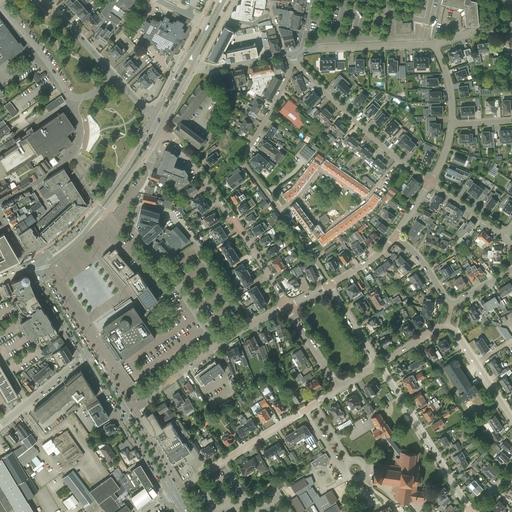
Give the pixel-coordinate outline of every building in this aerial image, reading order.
[(69,0),(66,3),(76,14),(77,13),(84,6),(86,5),(81,0),(69,0)] [(110,0),(102,12),(106,16),(117,25),(126,13),(135,0),(134,0),(110,0)] [(266,2),(265,0),(241,0),(241,4),(239,3),(237,5),(236,10),(234,10),(232,11),(231,15),(233,18),(253,21),(253,17),(252,17),(254,7),(265,9),(266,2)] [(441,0),(441,3),(464,8),(466,26),(479,25),(477,1),(474,0),(473,0),(441,0)] [(297,9),(297,10),(303,12),(305,3),(299,2),(299,3),(295,3),(294,8),(297,9)] [(84,6),(77,13),(83,21),(89,12),(85,8),(84,6)] [(302,13),(289,10),(272,7),(274,15),(279,16),(278,19),(280,19),(279,23),(280,24),(280,26),(299,31),(302,19),(303,13),(302,13)] [(89,12),(83,21),(90,29),(91,29),(94,33),(95,32),(97,28),(106,17),(101,12),(100,13),(97,10),(95,13),(93,11),(91,13),(89,12)] [(106,17),(97,28),(99,30),(101,27),(105,29),(106,27),(111,31),(110,31),(112,32),(117,25),(106,17)] [(184,29),(182,28),(184,24),(184,23),(177,19),(176,22),(174,20),(173,23),(164,18),(163,20),(161,19),(160,21),(155,19),(153,18),(152,20),(149,19),(148,21),(146,20),(142,27),(145,28),(143,31),(146,32),(144,36),(150,40),(149,42),(156,45),(154,48),(161,51),(160,53),(163,55),(165,56),(168,49),(170,50),(174,43),(176,45),(179,38),(182,39),(185,32),(183,31),(184,29)] [(403,22),(403,19),(396,19),(396,34),(411,34),(411,22),(403,22)] [(2,22),(0,24),(0,63),(19,49),(22,47),(13,36),(3,23),(2,22)] [(125,24),(121,28),(127,35),(132,31),(125,24)] [(223,60),(226,61),(227,62),(232,61),(234,60),(242,59),(247,57),(250,57),(255,56),(258,55),(258,53),(256,46),(256,44),(224,51),(223,50),(227,42),(228,43),(233,35),(234,33),(232,32),(233,30),(234,30),(231,29),(225,25),(222,30),(221,32),(219,37),(218,39),(215,44),(213,47),(209,55),(208,57),(211,58),(217,61),(219,58),(221,59),(223,61),(223,60)] [(274,27),(273,28),(273,26),(265,26),(266,30),(268,39),(270,39),(270,40),(269,40),(272,52),(280,51),(277,39),(274,27)] [(97,28),(95,32),(96,33),(95,34),(95,35),(99,38),(100,37),(106,42),(109,37),(108,35),(110,31),(111,31),(106,27),(105,29),(101,27),(99,30),(97,28)] [(296,47),(292,30),(279,27),(282,37),(283,37),(285,50),(296,47)] [(511,36),(503,38),(505,50),(509,49),(510,57),(511,56),(511,36)] [(112,43),(107,47),(110,50),(109,50),(110,51),(110,52),(111,54),(113,54),(118,59),(127,51),(119,42),(117,44),(115,45),(112,43)] [(479,52),(490,50),(489,47),(492,47),(491,42),(488,42),(484,43),(484,42),(481,43),(477,44),(478,47),(475,47),(476,53),(477,52),(479,52)] [(471,55),(469,48),(463,50),(464,52),(462,53),(461,50),(461,49),(460,49),(457,50),(456,50),(456,51),(453,52),(452,52),(449,53),(448,53),(448,54),(448,53),(451,61),(450,61),(451,62),(451,61),(455,60),(455,61),(455,60),(459,59),(459,60),(459,59),(463,58),(463,57),(462,55),(464,55),(465,57),(471,55)] [(131,59),(130,59),(123,65),(124,66),(131,74),(138,68),(140,66),(135,60),(143,53),(140,51),(131,59)] [(428,57),(413,57),(414,62),(407,63),(407,71),(414,70),(414,67),(417,67),(417,70),(422,70),(422,67),(429,67),(428,57)] [(353,67),(354,73),(359,73),(359,70),(364,70),(363,59),(363,58),(359,58),(359,59),(356,59),(356,67),(353,67)] [(385,74),(384,62),(380,62),(380,58),(377,58),(374,58),(370,58),(370,62),(369,62),(369,67),(371,67),(371,71),(380,70),(381,74),(385,74)] [(388,62),(388,64),(388,72),(398,72),(398,75),(401,75),(402,78),(405,78),(405,66),(397,66),(397,61),(397,60),(393,61),(393,58),(388,58),(388,62)] [(326,59),(326,60),(320,60),(320,69),(335,69),(335,68),(337,68),(337,69),(344,69),(344,62),(337,62),(337,63),(335,63),(335,59),(329,60),(329,59),(326,59)] [(273,63),(275,74),(264,95),(272,99),(283,80),(285,71),(285,70),(287,70),(286,61),(283,62),(283,61),(273,63)] [(275,74),(273,63),(250,68),(253,79),(253,82),(251,87),(250,90),(261,96),(268,82),(267,82),(268,81),(268,80),(271,79),(272,78),(271,75),(275,74)] [(469,74),(468,69),(469,69),(467,65),(459,68),(460,71),(455,72),(456,74),(455,74),(456,78),(457,78),(457,79),(467,76),(467,75),(469,74)] [(148,89),(149,89),(153,85),(153,83),(152,82),(160,75),(152,67),(137,80),(140,84),(141,83),(146,88),(146,87),(148,89)] [(245,74),(244,69),(238,70),(239,77),(240,77),(240,78),(239,79),(240,87),(242,86),(242,83),(240,83),(240,81),(243,80),(243,84),(246,83),(245,76),(246,76),(245,74)] [(232,71),(223,73),(226,88),(235,86),(232,71)] [(31,75),(36,82),(46,75),(44,72),(38,76),(36,72),(31,75)] [(306,90),(300,74),(292,77),(298,93),(306,90)] [(344,79),(340,74),(335,80),(339,84),(337,86),(340,89),(339,90),(340,90),(341,91),(342,91),(345,94),(350,89),(342,81),(344,79)] [(438,81),(438,80),(437,80),(437,78),(432,78),(432,75),(423,75),(424,81),(426,81),(426,86),(438,85),(439,85),(439,81),(438,81)] [(468,95),(467,86),(471,85),(471,81),(465,83),(465,86),(459,87),(458,87),(459,91),(459,93),(460,96),(460,97),(468,95),(469,95),(468,95)] [(208,141),(185,124),(189,118),(192,120),(194,116),(192,115),(210,91),(208,90),(200,84),(172,121),(178,125),(175,129),(185,136),(185,137),(189,140),(190,139),(192,141),(191,142),(201,150),(208,141)] [(364,91),(361,89),(357,93),(359,95),(353,101),(356,103),(355,104),(357,106),(358,105),(359,106),(361,103),(362,104),(365,101),(364,100),(367,97),(362,93),(364,91)] [(441,99),(441,91),(429,92),(429,100),(441,99)] [(313,92),(305,100),(312,106),(320,97),(317,94),(316,95),(313,92)] [(61,95),(54,100),(44,106),(41,109),(45,115),(48,112),(49,112),(57,107),(65,101),(61,95)] [(263,104),(259,102),(261,99),(255,96),(253,101),(251,100),(250,102),(253,104),(262,110),(263,108),(262,108),(262,107),(263,104)] [(510,112),(509,103),(511,102),(511,97),(511,98),(511,100),(509,100),(502,100),(503,112),(510,112)] [(227,100),(229,109),(236,99),(236,98),(227,100)] [(499,107),(498,99),(495,99),(495,101),(485,101),(486,112),(488,112),(488,113),(492,113),(492,112),(496,112),(496,107),(499,107)] [(295,110),(297,107),(288,100),(280,110),(299,127),(306,119),(295,110)] [(373,113),(374,114),(378,109),(375,106),(378,103),(375,101),(372,104),(364,112),(367,115),(366,115),(368,117),(369,117),(373,113)] [(18,113),(10,102),(4,106),(12,117),(18,113)] [(442,109),(442,106),(435,106),(435,103),(428,103),(428,109),(431,109),(431,114),(442,113),(443,113),(443,109),(442,109)] [(262,110),(253,104),(251,107),(248,105),(246,110),(250,113),(251,110),(257,114),(259,111),(260,111),(261,111),(262,110)] [(474,114),(474,106),(473,106),(469,106),(465,106),(461,107),(461,114),(461,115),(462,115),(474,114)] [(320,112),(315,107),(311,111),(308,114),(311,116),(313,114),(316,116),(318,114),(322,118),(329,111),(328,110),(328,109),(328,108),(326,107),(325,108),(325,107),(320,112)] [(17,142),(0,153),(0,178),(2,177),(3,178),(25,164),(41,154),(45,150),(51,157),(52,156),(58,152),(58,149),(63,145),(63,146),(66,146),(70,144),(71,141),(66,134),(72,130),(74,128),(62,111),(53,117),(40,126),(33,131),(31,127),(25,131),(27,133),(21,137),(22,139),(21,139),(19,135),(15,138),(17,142)] [(329,111),(322,118),(326,122),(324,124),(326,126),(330,122),(328,120),(333,115),(332,114),(332,113),(330,111),(329,111)] [(380,127),(388,118),(383,113),(381,111),(376,116),(378,118),(375,121),(377,123),(376,124),(380,127)] [(249,118),(244,115),(243,118),(244,119),(241,123),(250,128),(251,127),(250,126),(250,125),(251,123),(247,120),(249,118)] [(440,134),(440,131),(440,123),(435,124),(435,122),(434,122),(434,117),(426,117),(426,122),(429,122),(429,132),(431,131),(431,137),(433,137),(433,138),(437,137),(437,136),(438,136),(438,134),(440,134)] [(332,126),(335,129),(331,132),(334,134),(336,132),(343,124),(341,122),(340,120),(339,121),(338,120),(332,126)] [(238,121),(237,124),(237,125),(234,129),(238,131),(239,132),(239,133),(242,135),(244,132),(246,133),(248,130),(249,130),(250,128),(241,123),(238,121)] [(395,134),(400,129),(397,127),(392,122),(385,130),(390,135),(393,132),(395,134)] [(6,124),(0,128),(0,136),(8,131),(10,130),(6,124)] [(278,128),(272,124),(268,129),(277,135),(279,132),(276,130),(278,128)] [(336,132),(334,134),(336,136),(337,135),(340,137),(347,129),(347,128),(346,126),(345,127),(344,126),(343,124),(336,132)] [(277,135),(268,129),(267,130),(266,130),(265,132),(266,133),(265,133),(271,137),(273,135),(275,137),(276,137),(277,135)] [(398,143),(403,147),(410,138),(405,134),(407,132),(404,129),(399,136),(402,138),(398,143)] [(506,142),(506,130),(499,131),(500,139),(497,139),(497,145),(500,145),(500,142),(506,142)] [(8,131),(0,136),(0,145),(13,137),(12,136),(15,133),(14,131),(13,132),(12,131),(10,133),(8,131)] [(493,140),(490,140),(489,131),(482,132),(482,136),(481,136),(481,140),(482,140),(483,143),(489,143),(490,147),(493,147),(493,140)] [(476,137),(472,138),(472,134),(468,134),(468,133),(465,134),(459,135),(459,138),(458,138),(459,143),(464,143),(464,142),(469,142),(469,146),(477,145),(476,137)] [(347,146),(348,144),(350,145),(357,138),(356,136),(355,137),(354,137),(352,135),(349,138),(347,136),(343,142),(347,146)] [(13,137),(0,145),(0,153),(17,142),(15,138),(13,136),(13,137)] [(358,139),(357,138),(350,145),(353,148),(351,150),(355,153),(360,147),(358,145),(360,143),(358,141),(358,139)] [(409,140),(410,138),(403,147),(404,146),(406,148),(406,149),(409,151),(409,150),(410,151),(413,148),(415,150),(418,147),(415,145),(415,144),(409,140)] [(266,142),(263,139),(258,146),(258,147),(261,149),(280,162),(285,155),(266,142)] [(432,161),(432,160),(433,158),(435,153),(429,151),(430,150),(432,147),(425,144),(423,147),(428,149),(422,162),(430,165),(432,160),(432,161)] [(299,154),(307,161),(314,153),(306,146),(299,154)] [(365,146),(362,149),(360,147),(355,153),(360,157),(361,155),(363,157),(370,149),(369,148),(368,148),(367,148),(365,146)] [(174,155),(175,153),(165,149),(161,160),(157,171),(177,178),(175,185),(178,190),(190,182),(187,177),(188,176),(184,170),(173,166),(173,164),(174,163),(176,158),(176,157),(176,156),(174,155)] [(371,151),(371,150),(370,149),(363,157),(366,159),(364,161),(368,164),(372,159),(370,157),(373,154),(371,152),(371,151)] [(41,154),(45,159),(46,160),(47,159),(52,166),(56,163),(56,161),(53,157),(52,156),(51,157),(45,150),(41,154)] [(218,159),(216,156),(219,154),(217,151),(214,153),(206,159),(211,165),(215,161),(218,159)] [(263,157),(259,154),(258,153),(255,157),(254,156),(253,156),(251,158),(252,158),(250,160),(253,163),(252,165),(255,167),(254,168),(259,172),(260,171),(260,172),(263,168),(264,167),(267,169),(272,163),(264,156),(263,157)] [(41,154),(25,164),(29,170),(32,168),(36,165),(41,162),(45,159),(41,154)] [(318,161),(319,162),(320,163),(324,158),(323,157),(318,154),(314,158),(318,161)] [(465,160),(471,161),(472,156),(466,154),(464,158),(455,154),(455,155),(454,155),(453,156),(453,157),(452,158),(452,160),(453,160),(452,161),(456,162),(455,163),(455,164),(456,163),(457,164),(458,164),(459,165),(460,164),(463,165),(465,160)] [(380,159),(378,158),(375,160),(374,161),(372,159),(368,164),(373,168),(374,166),(376,168),(383,160),(382,159),(381,159),(380,159)] [(46,160),(45,159),(41,162),(47,171),(47,170),(51,167),(50,166),(46,160)] [(326,170),(330,164),(326,160),(321,166),(326,170)] [(384,168),(386,165),(384,163),(384,162),(384,161),(383,160),(376,168),(374,171),(378,174),(380,174),(381,175),(386,170),(384,168)] [(314,161),(311,165),(316,169),(319,165),(314,161)] [(47,171),(41,162),(36,165),(42,174),(47,171)] [(25,164),(3,178),(6,182),(10,189),(18,184),(17,182),(28,175),(34,171),(32,168),(29,170),(25,164)] [(330,164),(326,170),(331,173),(335,167),(330,164)] [(42,174),(36,165),(32,168),(34,171),(38,177),(42,174)] [(313,174),(316,169),(311,165),(307,169),(313,174)] [(340,170),(335,167),(331,173),(336,176),(340,170)] [(34,226),(32,224),(17,233),(27,249),(35,244),(38,241),(40,243),(44,239),(47,242),(87,205),(63,168),(61,169),(45,180),(44,180),(43,181),(43,183),(43,184),(43,185),(43,186),(43,187),(41,188),(39,190),(43,196),(43,197),(44,197),(45,197),(46,198),(55,193),(59,200),(59,202),(53,208),(48,212),(34,226)] [(445,175),(452,178),(460,181),(463,175),(467,177),(469,173),(470,174),(470,173),(456,168),(455,171),(448,168),(445,175)] [(307,169),(304,174),(309,178),(313,174),(307,169)] [(340,170),(336,176),(341,180),(345,174),(340,170)] [(34,171),(28,175),(32,181),(34,180),(38,177),(34,171)] [(166,177),(152,172),(150,178),(158,181),(164,184),(166,177)] [(242,183),(245,182),(238,172),(227,180),(233,188),(241,182),(242,183)] [(301,172),(300,173),(303,175),(300,178),(306,183),(309,178),(304,174),(301,172)] [(350,177),(345,174),(341,180),(345,183),(350,177)] [(32,181),(28,175),(17,182),(18,184),(21,188),(32,181)] [(350,177),(345,183),(350,186),(354,180),(350,177)] [(413,177),(402,191),(411,198),(421,184),(413,177)] [(300,178),(296,183),(302,188),(306,183),(300,178)] [(149,179),(147,185),(154,188),(156,181),(149,179)] [(472,195),(478,186),(473,183),(474,182),(470,179),(466,184),(470,187),(467,191),(472,194),(472,195)] [(292,180),(290,182),(295,185),(292,188),(298,193),(302,188),(296,183),(292,180)] [(359,184),(354,180),(350,186),(355,190),(359,184)] [(6,182),(0,185),(0,200),(8,196),(6,191),(10,189),(6,182)] [(18,184),(10,189),(6,191),(8,196),(11,194),(21,188),(18,184)] [(184,197),(187,199),(199,190),(194,184),(186,190),(184,192),(186,195),(185,196),(184,197)] [(364,187),(359,184),(355,190),(360,193),(364,187)] [(152,194),(154,188),(147,185),(145,191),(152,194)] [(477,199),(481,192),(486,196),(489,190),(485,187),(483,190),(478,186),(472,195),(477,199)] [(369,191),(364,187),(360,193),(365,196),(369,191)] [(384,202),(388,197),(391,199),(397,190),(391,187),(381,200),(384,202)] [(293,197),(298,193),(292,188),(288,192),(293,197)] [(22,194),(12,199),(14,203),(28,195),(31,194),(30,192),(29,190),(24,193),(24,194),(22,195),(22,194)] [(279,192),(283,197),(284,197),(287,201),(293,197),(288,192),(284,195),(281,190),(279,192)] [(236,204),(241,200),(243,199),(245,197),(243,194),(241,195),(239,191),(237,192),(231,196),(236,204)] [(258,193),(263,200),(266,198),(261,191),(258,193)] [(31,194),(28,195),(32,201),(37,198),(33,192),(31,193),(31,194)] [(497,201),(499,198),(494,194),(491,192),(487,198),(489,200),(489,201),(488,201),(488,202),(485,205),(486,205),(485,206),(488,209),(489,208),(491,209),(492,207),(494,209),(499,202),(497,201)] [(173,203),(171,200),(144,194),(142,202),(172,209),(173,203)] [(188,208),(191,206),(190,203),(192,201),(193,203),(195,204),(195,203),(197,206),(206,201),(201,194),(193,199),(193,200),(192,201),(190,199),(184,203),(185,203),(182,205),(183,207),(186,205),(188,208)] [(374,194),(370,200),(376,204),(379,199),(374,194)] [(511,201),(511,199),(511,196),(508,194),(506,198),(509,199),(502,209),(509,214),(511,209),(511,201)] [(28,195),(14,203),(18,209),(25,205),(32,201),(28,195)] [(431,200),(433,202),(429,208),(433,210),(434,207),(437,209),(439,205),(440,206),(444,200),(437,195),(436,196),(434,195),(431,200)] [(391,199),(388,197),(384,202),(384,203),(385,202),(396,209),(398,206),(390,200),(391,199)] [(37,198),(32,201),(25,205),(28,210),(40,202),(38,200),(37,198)] [(14,203),(12,199),(0,206),(3,210),(14,203)] [(238,207),(242,213),(254,206),(250,200),(246,202),(246,201),(242,204),(242,205),(238,207)] [(260,204),(264,209),(269,204),(266,200),(260,204)] [(370,200),(367,205),(371,210),(376,204),(370,200)] [(202,214),(210,208),(206,201),(197,206),(200,210),(199,210),(199,211),(201,214),(202,213),(202,214)] [(40,202),(28,210),(24,212),(27,217),(32,214),(43,206),(42,205),(40,202)] [(329,240),(338,234),(334,228),(324,236),(316,226),(314,228),(295,202),(290,206),(314,240),(317,238),(322,245),(329,240)] [(453,205),(447,202),(442,211),(444,213),(446,210),(449,212),(453,205)] [(14,203),(3,210),(6,216),(18,209),(14,203)] [(25,205),(18,209),(6,216),(9,221),(16,217),(24,212),(28,210),(25,205)] [(366,213),(371,210),(367,205),(362,208),(366,213)] [(455,215),(459,209),(453,205),(449,212),(455,215)] [(43,206),(32,214),(33,217),(39,211),(42,214),(46,211),(43,206)] [(160,211),(141,206),(136,224),(136,225),(137,226),(144,234),(142,235),(148,242),(164,227),(163,226),(166,223),(170,219),(163,226),(162,224),(160,223),(165,219),(166,218),(166,217),(167,217),(167,216),(166,216),(166,217),(166,218),(165,218),(160,223),(158,220),(160,211)] [(361,217),(366,213),(362,208),(358,211),(361,217)] [(395,216),(387,210),(385,209),(384,208),(382,211),(383,212),(381,215),(391,222),(395,216)] [(429,217),(431,214),(423,209),(420,214),(426,218),(425,220),(431,224),(433,220),(429,217)] [(455,215),(453,219),(449,217),(447,222),(455,227),(464,212),(459,209),(455,215)] [(246,215),(247,217),(245,218),(246,221),(247,224),(248,223),(248,224),(255,220),(254,217),(257,215),(255,212),(254,210),(246,215)] [(357,220),(361,217),(358,211),(353,215),(357,220)] [(24,212),(16,217),(19,222),(27,217),(24,212)] [(209,225),(217,220),(213,213),(210,215),(210,214),(204,218),(201,220),(206,227),(209,225)] [(323,225),(330,220),(325,213),(319,218),(323,225)] [(32,214),(27,217),(19,222),(12,226),(17,233),(32,224),(32,223),(36,220),(35,219),(33,217),(32,214)] [(352,223),(357,220),(353,215),(348,218),(352,223)] [(16,217),(9,221),(12,226),(19,222),(16,217)] [(348,227),(352,223),(348,218),(344,221),(348,227)] [(416,220),(412,227),(424,235),(420,232),(424,226),(427,228),(428,227),(430,225),(429,224),(430,224),(424,220),(422,224),(416,220)] [(456,234),(460,237),(456,242),(461,245),(462,244),(464,246),(466,243),(463,242),(464,240),(462,238),(467,231),(469,232),(475,224),(470,220),(466,224),(465,223),(456,234)] [(266,228),(267,226),(263,221),(252,228),(256,235),(266,228)] [(344,221),(339,225),(343,230),(348,227),(344,221)] [(377,228),(383,233),(387,228),(381,223),(378,221),(375,226),(377,228)] [(358,229),(356,230),(359,233),(367,226),(365,223),(358,229)] [(215,232),(216,235),(224,230),(222,228),(221,227),(219,225),(211,230),(212,230),(210,231),(211,234),(215,232)] [(341,235),(345,232),(343,230),(339,225),(334,228),(338,234),(340,233),(341,235)] [(173,252),(182,244),(183,245),(189,240),(190,239),(186,234),(185,235),(176,226),(172,230),(171,231),(166,228),(164,233),(162,232),(161,236),(159,234),(157,238),(156,237),(155,237),(156,238),(155,240),(153,245),(156,249),(160,246),(169,257),(173,254),(174,252),(173,252)] [(421,239),(424,235),(412,227),(408,233),(411,235),(410,236),(415,242),(418,237),(421,239)] [(427,234),(423,242),(429,245),(434,236),(429,234),(431,230),(428,228),(426,233),(427,234)] [(225,232),(224,230),(216,235),(218,238),(215,240),(216,242),(219,241),(219,242),(227,237),(225,234),(225,232)] [(263,246),(271,241),(271,240),(273,238),(273,237),(273,236),(270,230),(264,234),(265,236),(259,240),(263,246)] [(359,233),(356,230),(353,233),(357,239),(358,241),(360,243),(362,241),(365,244),(366,244),(369,247),(379,237),(376,233),(375,234),(373,232),(366,239),(362,234),(361,236),(359,233)] [(483,231),(478,237),(480,239),(474,247),(475,248),(487,234),(483,231)] [(3,233),(0,234),(0,268),(16,261),(19,260),(17,257),(6,238),(3,233)] [(357,255),(363,251),(357,242),(358,241),(357,239),(353,233),(350,236),(355,242),(353,244),(354,246),(352,248),(357,255)] [(492,239),(487,234),(475,248),(476,249),(475,250),(477,251),(484,243),(487,245),(492,239)] [(435,237),(435,236),(434,236),(429,245),(437,248),(440,242),(437,241),(438,238),(435,237)] [(276,248),(283,244),(280,239),(273,243),(274,246),(266,251),(270,257),(279,252),(276,248)] [(344,252),(348,249),(343,241),(340,244),(344,250),(342,250),(344,252)] [(444,241),(443,244),(440,242),(437,248),(444,251),(448,243),(444,241)] [(223,253),(224,253),(232,248),(231,245),(232,244),(231,243),(231,242),(230,242),(229,242),(220,247),(223,250),(222,251),(223,253)] [(336,246),(335,244),(333,245),(324,252),(326,254),(336,246)] [(488,250),(488,251),(487,254),(494,254),(500,255),(500,252),(501,252),(501,247),(494,246),(494,252),(492,252),(492,251),(488,250)] [(116,247),(111,251),(110,250),(102,256),(128,285),(130,283),(130,284),(138,295),(141,299),(147,308),(158,300),(146,282),(143,277),(141,274),(138,271),(137,271),(136,272),(135,273),(117,252),(119,251),(116,247)] [(233,248),(232,248),(224,253),(226,256),(225,257),(227,259),(228,259),(236,253),(233,248)] [(345,252),(344,253),(342,251),(338,254),(339,256),(343,264),(350,259),(345,252)] [(238,255),(236,253),(228,259),(230,262),(229,262),(230,265),(239,259),(238,257),(238,256),(238,255)] [(278,258),(272,262),(276,267),(288,259),(290,262),(293,260),(292,259),(296,257),(294,255),(293,253),(284,258),(281,254),(277,256),(278,258)] [(487,254),(487,255),(487,258),(492,258),(492,257),(493,257),(493,262),(500,263),(501,257),(500,257),(500,255),(494,254),(487,254)] [(395,259),(401,266),(405,261),(399,255),(395,259)] [(325,263),(328,268),(330,267),(331,269),(333,269),(333,270),(337,268),(336,267),(338,266),(334,259),(333,259),(331,257),(327,259),(328,261),(328,262),(325,263)] [(384,262),(381,265),(385,270),(391,264),(394,263),(390,258),(388,260),(387,259),(384,261),(384,262)] [(287,268),(285,265),(290,262),(288,259),(276,267),(279,273),(287,268)] [(302,263),(304,267),(305,269),(305,270),(308,276),(307,277),(309,279),(310,280),(312,279),(312,280),(313,280),(317,279),(316,278),(317,278),(314,271),(313,269),(313,270),(311,266),(310,267),(309,265),(310,264),(308,261),(302,263)] [(411,268),(405,261),(401,266),(407,272),(411,268)] [(467,274),(471,280),(476,277),(472,271),(473,271),(470,267),(471,267),(468,262),(462,266),(467,274)] [(236,271),(238,274),(246,269),(246,268),(246,267),(245,267),(244,267),(242,263),(233,269),(235,272),(236,271)] [(440,270),(442,274),(452,268),(455,266),(453,263),(446,267),(446,266),(440,270)] [(471,267),(470,267),(473,271),(472,271),(476,277),(483,273),(479,267),(477,268),(474,264),(471,267)] [(378,276),(385,270),(381,265),(374,271),(378,276)] [(456,274),(454,271),(452,268),(442,274),(445,278),(450,274),(452,276),(456,274)] [(235,272),(233,269),(227,273),(230,279),(234,277),(232,274),(235,272)] [(241,280),(242,280),(250,275),(246,269),(238,274),(240,277),(239,278),(240,281),(241,280)] [(408,278),(412,283),(419,278),(415,272),(409,276),(409,277),(408,278)] [(299,286),(296,280),(303,277),(301,274),(295,277),(295,278),(289,281),(289,280),(287,282),(286,282),(286,283),(287,284),(287,285),(288,285),(290,285),(292,289),(294,290),(297,289),(297,288),(296,287),(299,286)] [(21,277),(10,281),(18,299),(13,301),(15,304),(14,305),(17,309),(18,308),(20,311),(18,312),(18,313),(18,314),(18,315),(18,316),(18,317),(19,318),(19,319),(19,320),(19,321),(19,322),(20,323),(20,324),(20,325),(21,326),(21,327),(22,329),(23,330),(23,331),(24,332),(25,333),(25,334),(26,335),(27,336),(28,337),(29,338),(30,338),(32,340),(33,341),(35,342),(37,342),(38,342),(39,343),(51,336),(57,332),(50,319),(51,319),(50,318),(50,317),(49,316),(49,315),(48,313),(47,312),(46,311),(45,310),(44,311),(33,293),(28,280),(29,280),(29,279),(29,278),(28,277),(27,276),(27,275),(26,275),(25,275),(24,275),(23,275),(22,275),(21,276),(21,277)] [(250,275),(242,280),(244,283),(243,284),(244,286),(253,281),(251,278),(251,277),(251,276),(251,275),(250,275)] [(460,276),(457,278),(462,287),(466,284),(468,283),(465,279),(464,280),(462,278),(461,278),(460,276)] [(423,284),(419,278),(412,283),(416,289),(417,288),(417,289),(418,288),(419,288),(420,288),(420,287),(423,284)] [(458,289),(462,287),(457,278),(456,279),(455,278),(450,280),(447,282),(451,288),(456,285),(458,289)] [(6,298),(7,300),(16,296),(14,291),(11,292),(7,283),(0,286),(0,297),(3,296),(4,299),(6,298)] [(357,294),(359,296),(359,297),(363,294),(361,291),(359,287),(357,284),(355,285),(354,284),(346,289),(349,293),(350,296),(351,296),(351,297),(357,293),(357,294)] [(256,286),(247,291),(248,293),(249,293),(250,295),(259,289),(258,288),(257,287),(256,286)] [(498,289),(502,296),(508,293),(504,286),(501,287),(498,289)] [(262,295),(259,289),(250,295),(251,296),(250,297),(252,299),(253,299),(255,302),(254,302),(254,303),(249,306),(263,297),(262,296),(263,295),(262,295)] [(382,299),(376,289),(373,292),(382,305),(384,309),(392,304),(387,296),(382,299)] [(377,308),(382,305),(373,292),(368,294),(377,308)] [(505,308),(504,305),(501,300),(498,296),(495,297),(495,296),(489,300),(493,307),(499,304),(502,309),(505,308)] [(252,312),(250,308),(253,306),(256,304),(258,308),(267,303),(266,302),(267,302),(267,301),(267,300),(267,299),(266,299),(265,299),(264,299),(263,297),(249,306),(246,308),(249,314),(252,312)] [(361,311),(365,309),(367,311),(370,310),(366,304),(369,302),(365,297),(363,298),(362,297),(359,298),(360,300),(356,302),(361,311)] [(424,304),(423,307),(431,309),(433,302),(430,302),(431,298),(426,297),(425,298),(423,298),(422,303),(424,304)] [(103,326),(106,331),(101,335),(104,339),(109,335),(125,357),(156,336),(140,313),(136,307),(135,305),(134,304),(131,300),(130,298),(123,303),(128,309),(103,326)] [(487,311),(493,307),(489,300),(485,302),(483,300),(480,302),(485,309),(482,310),(486,317),(489,315),(487,311)] [(474,323),(476,322),(479,321),(477,318),(479,316),(473,306),(468,310),(472,317),(471,317),(472,322),(473,322),(473,323),(474,323)] [(430,316),(431,309),(423,307),(422,311),(421,311),(420,315),(422,315),(423,318),(424,318),(428,319),(429,316),(430,316)] [(382,323),(380,322),(377,318),(384,313),(382,310),(372,316),(374,319),(368,323),(371,329),(372,329),(373,330),(374,330),(376,329),(376,328),(375,327),(378,325),(379,327),(381,327),(382,326),(383,324),(382,323)] [(422,322),(425,320),(424,318),(423,318),(422,315),(420,315),(418,315),(417,315),(415,316),(416,317),(412,319),(417,327),(423,323),(422,322)] [(288,335),(285,322),(279,323),(280,325),(281,327),(283,336),(288,335)] [(405,335),(413,330),(408,322),(404,324),(404,325),(402,327),(404,331),(403,332),(405,335)] [(275,324),(279,338),(283,336),(281,327),(280,325),(279,323),(275,324)] [(391,338),(388,333),(393,330),(391,328),(390,328),(388,326),(384,328),(385,331),(382,333),(384,335),(378,339),(382,346),(383,345),(385,348),(388,345),(392,343),(389,339),(391,338)] [(268,342),(268,341),(271,339),(271,338),(267,329),(266,329),(264,330),(264,331),(260,332),(263,338),(262,338),(264,341),(265,341),(266,343),(268,342)] [(45,357),(57,350),(56,348),(64,343),(61,339),(61,338),(58,334),(46,342),(47,346),(41,350),(40,348),(40,349),(45,357)] [(248,348),(250,353),(255,351),(254,349),(255,349),(258,357),(257,357),(258,360),(266,357),(262,345),(259,347),(254,336),(247,339),(247,340),(244,342),(246,346),(249,344),(251,347),(248,348)] [(475,342),(478,347),(479,349),(482,353),(493,346),(491,343),(487,346),(482,338),(475,342)] [(107,339),(105,341),(116,358),(119,362),(122,360),(107,339)] [(449,343),(447,340),(446,341),(445,340),(441,342),(440,341),(439,341),(439,342),(438,342),(438,343),(439,344),(438,344),(443,352),(444,351),(445,353),(450,350),(449,348),(450,347),(448,343),(449,343)] [(266,344),(262,345),(266,357),(267,358),(270,357),(266,344)] [(65,345),(57,350),(45,357),(47,359),(49,358),(52,361),(55,359),(60,366),(72,356),(65,346),(65,345)] [(248,365),(242,350),(239,351),(237,347),(236,347),(233,348),(231,349),(231,350),(227,352),(231,362),(227,363),(229,368),(231,374),(235,373),(233,366),(234,366),(233,359),(234,358),(235,358),(236,359),(241,358),(244,366),(248,365)] [(435,352),(432,347),(426,351),(430,358),(433,357),(434,359),(441,355),(438,350),(435,352)] [(292,354),(298,365),(307,360),(300,349),(292,354)] [(491,361),(488,363),(492,369),(499,364),(495,358),(498,357),(496,354),(489,358),(491,361)] [(402,374),(401,373),(406,370),(406,371),(411,368),(413,371),(426,362),(423,357),(408,366),(405,362),(404,363),(401,365),(397,367),(395,368),(396,370),(397,369),(399,373),(398,373),(399,375),(402,374)] [(477,392),(479,391),(475,385),(479,382),(476,378),(470,382),(458,365),(460,364),(457,360),(456,361),(454,359),(442,367),(445,372),(447,370),(461,392),(459,394),(463,401),(468,398),(469,401),(469,402),(475,412),(485,405),(479,395),(478,395),(477,392)] [(46,363),(44,361),(42,363),(50,373),(54,371),(47,362),(46,363)] [(195,374),(194,375),(197,378),(202,385),(224,369),(219,361),(216,363),(214,361),(195,374)] [(49,374),(50,373),(42,363),(39,365),(42,368),(40,370),(46,378),(49,375),(48,375),(49,374)] [(496,375),(499,373),(501,375),(507,371),(505,368),(502,370),(499,364),(492,369),(496,375)] [(43,379),(44,379),(46,378),(40,370),(37,372),(37,371),(33,367),(31,369),(41,381),(43,379)] [(0,387),(8,401),(16,396),(0,368),(0,387)] [(41,381),(31,369),(31,368),(26,372),(28,374),(30,377),(32,376),(38,383),(39,383),(41,381)] [(511,372),(510,369),(507,371),(501,375),(503,378),(499,380),(503,386),(510,382),(506,376),(508,374),(509,375),(511,372)] [(407,387),(408,387),(425,376),(421,371),(416,375),(417,376),(415,377),(413,374),(403,380),(407,387)] [(85,403),(96,396),(85,379),(85,378),(83,379),(78,372),(66,381),(67,382),(67,383),(35,409),(36,410),(38,414),(39,415),(44,419),(70,397),(71,399),(73,399),(76,403),(77,404),(82,400),(85,403)] [(425,377),(425,376),(408,387),(411,392),(420,386),(418,383),(420,382),(419,380),(425,377)] [(313,392),(322,387),(321,385),(322,385),(317,377),(307,383),(310,388),(313,392)] [(439,377),(436,379),(440,386),(444,384),(439,377)] [(23,383),(25,385),(24,385),(29,391),(34,387),(29,381),(29,382),(25,378),(22,381),(23,383)] [(365,393),(367,397),(371,395),(380,390),(376,383),(376,382),(377,382),(377,381),(376,380),(375,380),(374,380),(373,380),(373,381),(373,382),(373,383),(366,387),(367,387),(364,389),(366,392),(365,393)] [(186,391),(188,393),(193,390),(198,397),(201,395),(197,388),(195,385),(192,387),(189,382),(183,386),(185,388),(184,389),(185,392),(186,391)] [(507,392),(510,390),(511,392),(511,384),(510,382),(503,386),(507,392)] [(283,406),(281,402),(277,404),(274,400),(275,399),(271,392),(272,392),(267,385),(260,389),(267,400),(270,399),(278,411),(279,411),(280,412),(281,411),(281,412),(286,409),(286,408),(286,407),(285,406),(283,406)] [(444,385),(441,387),(446,395),(450,393),(444,385)] [(302,395),(304,394),(301,388),(300,389),(300,390),(293,395),(293,396),(293,397),(294,399),(293,400),(295,404),(304,398),(302,395)] [(172,396),(176,403),(174,404),(177,408),(182,405),(184,408),(182,409),(187,416),(194,411),(193,409),(194,409),(191,404),(192,404),(188,398),(185,399),(183,395),(181,397),(179,394),(180,393),(178,391),(176,393),(172,396)] [(414,399),(415,399),(417,401),(429,394),(428,392),(422,395),(420,392),(413,396),(414,396),(413,398),(414,399)] [(427,395),(429,394),(417,401),(418,403),(417,405),(418,406),(420,407),(426,403),(428,406),(437,400),(435,397),(434,398),(430,400),(427,395)] [(360,401),(357,396),(355,397),(354,395),(346,400),(347,400),(344,402),(346,406),(349,404),(352,409),(356,407),(358,410),(362,408),(359,402),(360,401)] [(269,406),(264,399),(255,404),(257,407),(252,410),(255,415),(258,414),(263,423),(271,418),(265,408),(269,406)] [(100,409),(101,408),(102,408),(102,407),(102,406),(98,400),(86,408),(90,414),(89,414),(92,418),(93,418),(96,424),(109,417),(105,410),(104,410),(103,410),(102,411),(101,411),(100,409)] [(434,416),(431,411),(436,408),(440,406),(436,401),(437,400),(428,406),(427,406),(429,409),(423,413),(426,417),(427,420),(428,419),(428,420),(434,416)] [(176,416),(174,411),(171,413),(165,402),(156,407),(160,413),(164,411),(169,420),(176,416)] [(367,403),(363,406),(367,413),(372,411),(367,403)] [(338,419),(339,421),(345,418),(343,414),(337,404),(333,407),(330,409),(330,410),(328,411),(330,415),(333,414),(335,418),(336,420),(338,419)] [(66,412),(68,415),(69,414),(72,412),(77,408),(75,405),(66,412)] [(162,426),(152,411),(147,415),(145,413),(141,415),(142,420),(145,424),(147,428),(151,432),(152,430),(153,432),(162,426)] [(384,438),(386,437),(389,435),(393,433),(386,421),(385,419),(384,420),(379,412),(371,418),(378,428),(373,431),(378,437),(379,439),(382,437),(381,435),(382,435),(384,438)] [(239,416),(241,420),(248,432),(256,427),(251,418),(247,421),(249,423),(247,424),(246,422),(247,421),(244,416),(243,417),(241,414),(239,416)] [(490,423),(492,426),(499,421),(495,415),(489,419),(488,418),(484,421),(486,424),(487,423),(490,421),(491,422),(490,423)] [(153,432),(172,463),(173,463),(177,461),(176,461),(183,456),(191,452),(185,443),(184,444),(173,427),(178,424),(185,436),(187,435),(188,434),(178,417),(175,419),(171,421),(170,421),(162,426),(153,432)] [(482,421),(479,417),(472,422),(475,426),(482,421)] [(350,419),(342,424),(344,428),(352,423),(350,419)] [(443,429),(442,426),(445,424),(442,419),(431,425),(433,427),(432,428),(433,430),(434,430),(435,430),(438,428),(440,431),(443,429)] [(241,436),(248,432),(241,420),(239,421),(240,424),(235,427),(237,430),(241,436)] [(503,428),(499,421),(492,426),(494,429),(495,429),(493,431),(494,431),(490,434),(496,442),(500,439),(497,433),(501,430),(500,430),(503,428)] [(0,511),(4,511),(6,511),(7,511),(13,508),(15,509),(14,510),(15,511),(33,511),(26,500),(34,496),(33,494),(38,492),(29,477),(30,476),(29,475),(22,467),(21,467),(16,458),(36,442),(21,422),(14,427),(17,431),(15,433),(18,435),(24,444),(18,448),(12,452),(0,458),(0,484),(0,486),(0,485),(0,511)] [(104,428),(103,428),(102,426),(97,429),(99,432),(100,432),(101,434),(104,432),(106,435),(107,434),(108,434),(116,429),(114,426),(112,423),(104,427),(104,428)] [(231,436),(234,434),(232,430),(229,425),(226,427),(228,432),(224,434),(224,435),(222,436),(222,437),(221,437),(226,445),(234,441),(231,436)] [(303,425),(296,430),(301,438),(304,436),(307,441),(310,446),(317,442),(314,437),(312,434),(311,434),(306,426),(303,425)] [(52,440),(50,439),(49,440),(42,445),(48,454),(53,451),(58,458),(65,467),(72,463),(74,466),(77,463),(75,460),(83,455),(66,430),(52,440)] [(296,430),(291,433),(296,442),(297,444),(300,442),(302,445),(304,443),(303,440),(301,438),(296,430)] [(448,438),(451,436),(450,434),(452,433),(450,430),(447,432),(448,433),(446,434),(439,438),(441,442),(442,445),(443,445),(444,446),(450,442),(448,438)] [(14,444),(19,439),(11,431),(6,435),(14,444)] [(293,443),(296,442),(291,433),(284,437),(287,441),(286,441),(286,442),(284,444),(288,451),(295,447),(293,443)] [(391,438),(389,435),(386,437),(388,440),(388,441),(389,440),(390,442),(390,443),(390,444),(391,443),(393,445),(392,446),(393,446),(395,448),(394,449),(395,449),(397,451),(396,452),(397,452),(399,454),(400,455),(400,458),(397,457),(396,456),(395,457),(396,458),(396,461),(395,462),(394,465),(391,465),(391,464),(390,463),(390,464),(387,464),(387,463),(386,463),(386,464),(382,463),(382,462),(381,462),(381,463),(378,463),(377,461),(376,462),(377,463),(377,468),(375,468),(373,466),(372,466),(374,469),(373,475),(371,476),(372,477),(374,476),(376,476),(375,481),(373,482),(374,483),(375,482),(379,483),(378,484),(379,484),(380,483),(383,483),(382,485),(384,485),(384,484),(387,484),(387,485),(388,485),(388,484),(392,485),(391,487),(392,488),(392,491),(390,492),(391,493),(392,492),(395,493),(395,496),(393,495),(393,497),(395,497),(394,499),(397,499),(397,500),(410,502),(410,501),(423,503),(425,491),(416,490),(417,484),(420,481),(422,482),(422,481),(421,480),(422,476),(423,476),(423,475),(421,475),(418,471),(419,465),(420,464),(420,463),(419,464),(417,464),(418,461),(419,461),(419,460),(418,460),(418,457),(419,457),(420,456),(418,456),(418,454),(416,454),(416,453),(404,451),(404,452),(401,452),(400,450),(400,449),(399,450),(397,447),(398,447),(398,446),(397,447),(395,444),(396,444),(395,443),(395,444),(393,442),(394,441),(393,440),(393,441),(391,439),(392,438),(391,437),(391,438)] [(207,440),(206,439),(204,440),(208,446),(210,449),(211,449),(213,453),(217,451),(215,448),(216,447),(211,438),(207,440)] [(210,449),(208,446),(204,440),(202,441),(204,444),(204,445),(205,447),(201,451),(203,454),(204,453),(207,457),(213,453),(211,449),(210,449)] [(511,445),(511,446),(505,440),(503,442),(500,446),(501,447),(506,452),(508,449),(511,452),(511,445)] [(200,449),(195,441),(192,443),(195,449),(196,451),(200,449)] [(279,442),(273,446),(279,456),(283,454),(285,456),(287,455),(284,449),(283,450),(279,442)] [(486,449),(489,452),(495,445),(492,442),(486,449)] [(109,461),(116,456),(107,444),(100,449),(109,461),(106,463),(110,468),(113,466),(109,461)] [(34,446),(18,459),(23,466),(39,453),(37,451),(38,450),(36,448),(35,448),(34,446)] [(278,461),(281,460),(279,456),(273,446),(263,452),(269,461),(273,459),(272,457),(275,455),(278,461)] [(455,455),(451,457),(453,460),(454,460),(456,463),(455,463),(455,464),(466,457),(462,451),(463,450),(461,448),(454,452),(455,455)] [(125,455),(124,452),(120,454),(126,464),(131,461),(132,463),(140,458),(134,449),(125,455)] [(298,461),(296,458),(292,451),(290,453),(294,459),(296,462),(298,461)] [(313,456),(315,460),(323,454),(321,451),(313,456)] [(488,453),(485,451),(475,461),(478,463),(488,453)] [(319,464),(327,467),(328,464),(329,458),(326,452),(323,454),(315,460),(311,462),(314,467),(319,464)] [(502,452),(499,456),(498,455),(495,459),(500,464),(503,460),(506,463),(510,459),(502,452)] [(267,470),(262,462),(260,463),(256,456),(249,460),(248,458),(241,462),(244,466),(240,468),(242,472),(244,471),(246,475),(257,468),(261,474),(267,470)] [(466,457),(455,464),(459,470),(462,469),(463,470),(466,468),(465,466),(468,465),(464,458),(466,457)] [(42,461),(32,469),(34,471),(44,463),(42,461)] [(487,461),(484,465),(495,476),(499,471),(490,463),(487,461)] [(119,478),(127,493),(130,497),(137,507),(156,493),(139,465),(130,471),(131,472),(126,475),(125,476),(123,473),(119,478)] [(491,479),(495,476),(484,465),(481,468),(483,470),(483,471),(491,479)] [(100,511),(103,510),(89,491),(73,470),(65,476),(62,478),(84,507),(87,511),(86,511),(100,511)] [(110,474),(111,475),(116,482),(119,478),(114,471),(110,474)] [(93,488),(89,491),(103,510),(105,511),(130,511),(131,511),(124,502),(123,503),(119,499),(127,493),(119,478),(116,482),(111,475),(93,488)] [(314,483),(312,476),(305,478),(304,477),(291,485),(297,496),(291,500),(298,511),(301,511),(308,508),(309,511),(337,511),(341,510),(336,501),(338,500),(332,490),(319,498),(313,487),(311,488),(310,486),(314,483)] [(472,477),(469,480),(480,491),(484,487),(483,487),(485,485),(483,482),(481,484),(475,478),(474,479),(472,477)] [(476,495),(480,491),(469,480),(466,483),(468,485),(467,486),(473,492),(471,494),(473,496),(475,494),(476,495)] [(439,503),(441,505),(437,509),(439,511),(450,501),(448,499),(446,496),(446,497),(445,495),(448,493),(444,487),(442,489),(441,488),(438,490),(438,491),(436,493),(441,501),(439,503)] [(62,502),(68,509),(72,506),(78,502),(72,494),(62,502)] [(506,503),(503,500),(501,502),(499,500),(491,507),(495,511),(506,511),(504,509),(506,507),(504,505),(506,503)]
